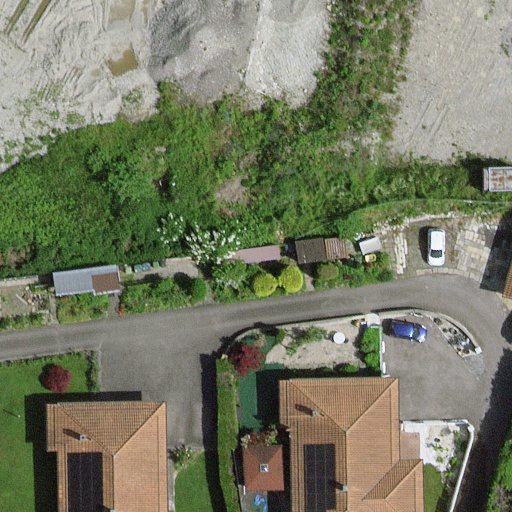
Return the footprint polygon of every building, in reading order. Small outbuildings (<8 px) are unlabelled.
[(139,0),(53,0),(68,119),(153,108),(139,0)] [(264,0),(245,83),(353,107),(376,0),(264,0)] [(511,264),(503,295),(511,297),(511,264)] [(393,375),(282,378),(284,511),(421,511),(420,457),(394,457),(393,375)] [(163,511),(161,406),(47,406),(49,452),(59,451),(60,511),(163,511)]
